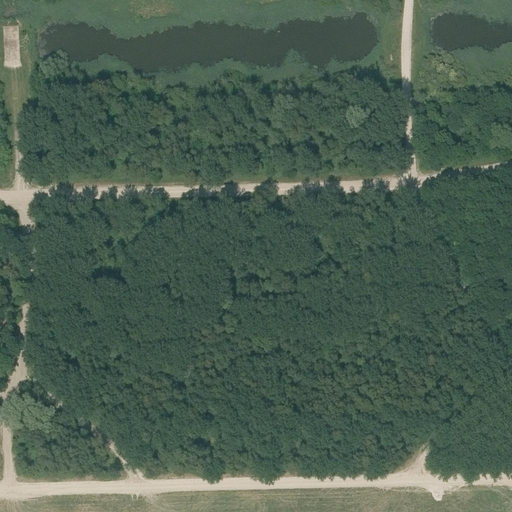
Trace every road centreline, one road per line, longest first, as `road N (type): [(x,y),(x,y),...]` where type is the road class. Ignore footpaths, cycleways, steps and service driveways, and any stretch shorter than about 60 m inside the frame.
road 1 (track): [(0,200),(392,184),(456,178),(511,161)]
road 2 (track): [(0,488),(367,476)]
road 3 (track): [(412,182),(511,373)]
road 4 (track): [(367,476),(511,480)]
